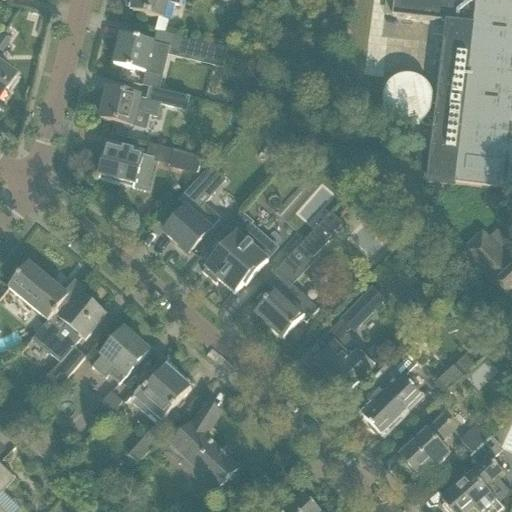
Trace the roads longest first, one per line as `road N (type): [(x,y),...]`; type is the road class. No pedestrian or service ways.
road 1 (residential): [(379,511),(121,262),(32,191)]
road 2 (residential): [(32,191),(82,0)]
